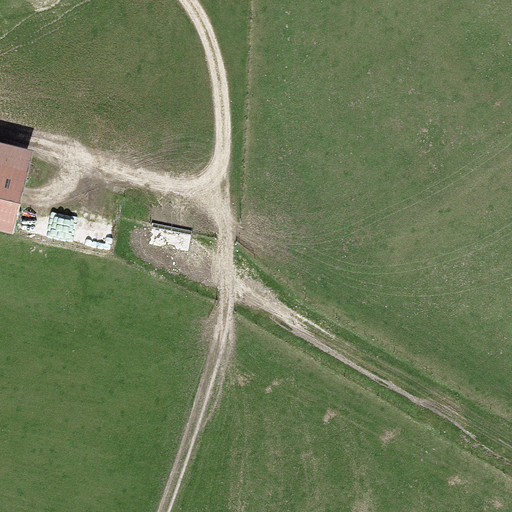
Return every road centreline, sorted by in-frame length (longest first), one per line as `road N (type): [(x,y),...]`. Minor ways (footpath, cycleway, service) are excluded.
road 1 (track): [(187,0),(208,39),(220,89),(218,205),(236,279),(511,449)]
road 2 (track): [(0,131),(62,147),(126,181),(218,191)]
